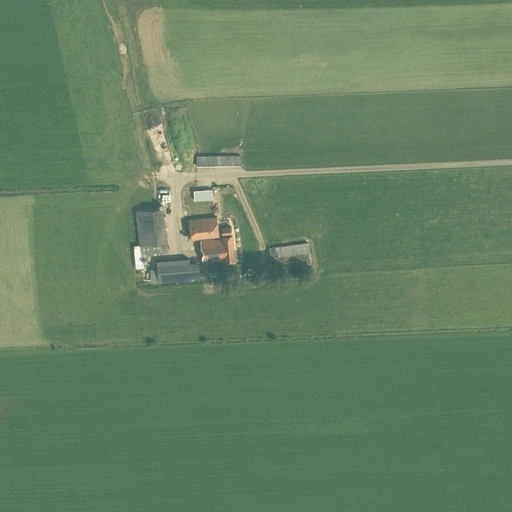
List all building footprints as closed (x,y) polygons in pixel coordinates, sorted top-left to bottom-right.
[(166,150),(165,140),(154,140),(155,150),(166,150)] [(196,166),(240,165),(240,155),(196,156),(196,166)] [(98,168),(99,178),(118,177),(118,167),(98,168)] [(194,200),(212,199),(212,189),(194,190),(194,200)] [(168,253),(167,242),(168,242),(164,207),(135,211),(140,245),(141,245),(142,256),(168,253)] [(191,240),(219,236),(217,216),(188,220),(191,240)] [(236,260),(232,226),(222,227),(223,238),(201,241),(203,262),(226,259),(226,261),(236,260)] [(272,268),(311,263),(309,243),(269,248),(272,268)] [(189,262),(189,258),(157,261),(159,282),(201,279),(200,261),(189,262)]
